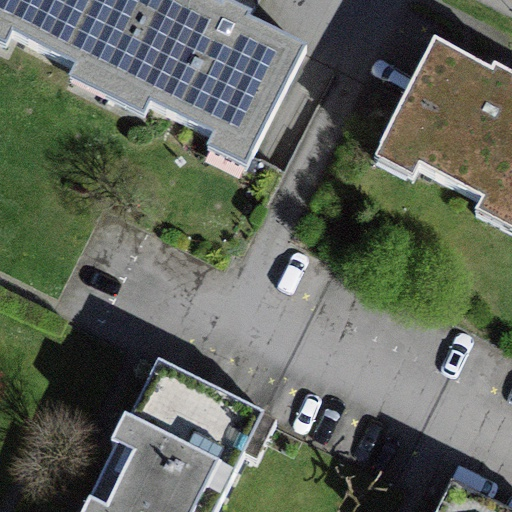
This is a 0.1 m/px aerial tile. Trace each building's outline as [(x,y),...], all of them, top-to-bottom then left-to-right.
[(102,101),(155,0),(0,0),(0,49),(2,50),(11,32),(76,66),(68,83),(102,101)] [(199,0),(155,0),(102,101),(139,120),(148,103),(209,135),(200,153),(239,173),(302,53),(199,0)] [(507,238),(511,228),(511,88),(434,47),(369,168),(408,189),(418,170),(483,204),(474,221),(507,238)] [(87,505),(99,511),(211,511),(240,454),(257,462),(275,425),(155,366),(87,505)] [(433,511),(497,511),(446,487),(433,511)]
